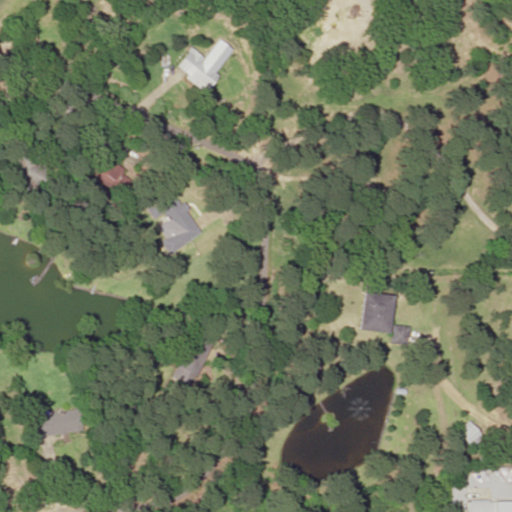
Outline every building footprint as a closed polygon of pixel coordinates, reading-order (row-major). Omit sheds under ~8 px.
[(217,77),(187,52),(174,68),(204,93),(217,77)] [(6,181),(27,192),(39,168),(18,157),(6,181)] [(152,219),(162,213),(180,243),(196,233),(171,192),(145,208),(152,219)] [(360,292),(355,330),(385,333),(390,296),(360,292)] [(209,344),(186,333),(166,377),(189,387),(209,344)] [(36,438),(80,430),(77,408),(43,414),(42,409),(31,410),(36,438)] [(481,437),(467,423),(458,431),(471,446),(481,437)] [(464,511),(504,511),(505,502),(464,502),(464,511)]
